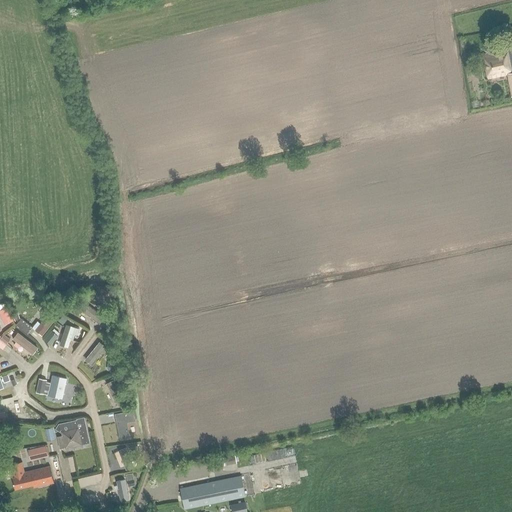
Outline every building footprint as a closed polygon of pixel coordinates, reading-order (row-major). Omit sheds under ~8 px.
[(511,72),(507,49),(483,54),(488,78),(508,74),(511,96),(511,72)] [(109,291),(87,295),(89,306),(91,307),(100,306),(100,309),(111,308),(110,304),(111,304),(110,293),(109,291)] [(79,309),(88,315),(99,324),(104,317),(84,302),(79,309)] [(9,323),(14,321),(8,307),(3,309),(9,323)] [(33,328),(35,330),(42,336),(58,316),(51,310),(45,319),(44,319),(40,324),(38,322),(33,328)] [(63,315),(58,321),(63,325),(68,318),(63,315)] [(21,319),(16,325),(28,334),(33,328),(21,319)] [(68,348),(70,340),(74,341),(76,335),(78,335),(80,329),(74,327),(67,324),(63,337),(62,339),(60,345),(68,348)] [(44,340),(51,345),(58,336),(52,331),(44,340)] [(18,332),(14,337),(13,339),(33,355),(38,348),(18,332)] [(10,339),(6,336),(4,334),(0,339),(0,340),(6,345),(10,339)] [(99,342),(90,353),(85,360),(91,366),(106,347),(99,342)] [(107,370),(110,371),(117,372),(118,364),(108,362),(107,370)] [(124,373),(116,377),(120,384),(128,380),(124,373)] [(62,399),(67,379),(52,376),(48,395),(62,399)] [(43,394),(46,380),(39,379),(36,392),(43,394)] [(106,383),(114,398),(118,406),(125,402),(113,380),(106,383)] [(128,422),(136,420),(134,410),(115,414),(121,439),(131,437),(128,422)] [(58,424),(55,429),(61,433),(65,449),(90,443),(84,417),(76,419),(77,420),(58,424)] [(53,427),(44,429),(46,441),(53,439),(51,432),(54,431),(53,427)] [(129,445),(130,450),(130,451),(138,450),(137,443),(129,445)] [(36,449),(38,458),(48,456),(46,446),(36,449)] [(118,451),(122,460),(126,470),(134,467),(126,447),(118,451)] [(30,460),(38,458),(36,449),(28,450),(30,460)] [(74,456),(69,457),(73,471),(78,470),(74,456)] [(236,463),(234,456),(223,458),(219,459),(220,465),(224,464),(224,465),(236,463)] [(22,462),(10,465),(13,477),(12,478),(15,489),(33,485),(34,488),(40,486),(54,483),(50,466),(36,470),(28,471),(24,472),(22,462)] [(102,472),(79,478),(82,488),(104,481),(102,472)] [(184,509),(245,497),(241,476),(180,489),(184,509)] [(124,480),(117,481),(117,482),(119,493),(120,502),(128,500),(128,499),(124,480)] [(236,504),(237,511),(247,511),(245,502),(236,504)]
